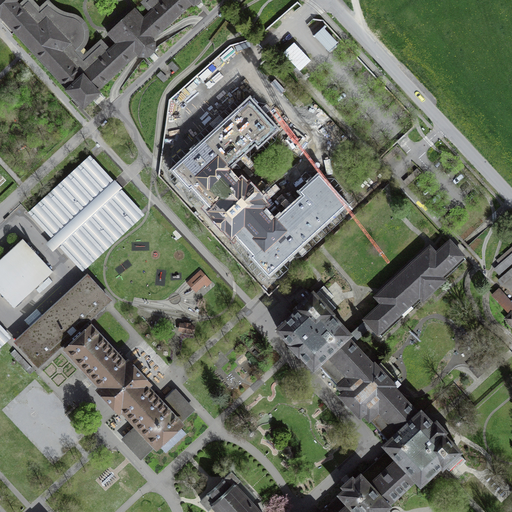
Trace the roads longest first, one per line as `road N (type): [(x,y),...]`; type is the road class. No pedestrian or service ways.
road 1 (track): [(268,289),(153,165),(123,109),(126,96),(230,0)]
road 2 (unclassified): [(327,0),(511,199)]
road 3 (unknown): [(0,294),(15,307),(27,305),(69,260),(17,198)]
